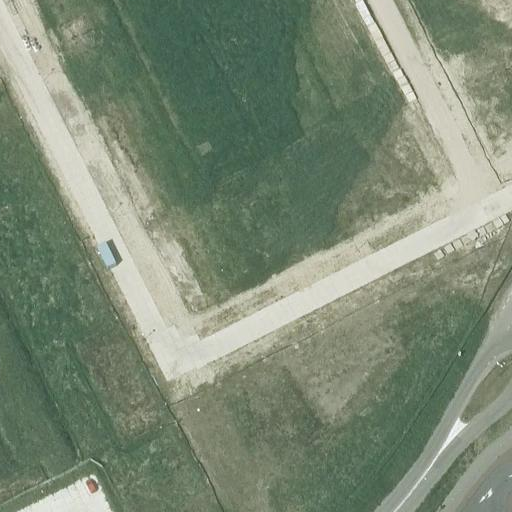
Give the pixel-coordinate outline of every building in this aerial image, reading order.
[(460,0),(419,0),(429,21),(463,4),(460,0)] [(463,4),(429,21),(440,41),(469,26),(473,24),(463,4)] [(440,41),(436,43),(443,57),(476,40),(469,26),(440,41)] [(476,40),(443,57),(450,71),(483,54),(476,40)] [(483,54),(450,71),(457,85),(490,68),(483,54)] [(490,68),(457,85),(464,99),(497,82),(490,68)] [(511,110),(503,115),(478,128),(495,162),(511,153),(511,110)]
